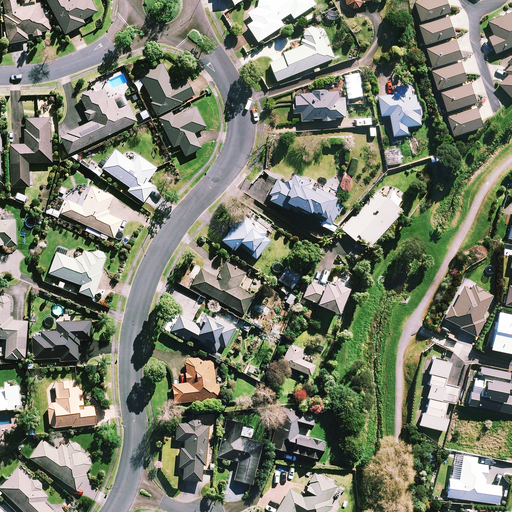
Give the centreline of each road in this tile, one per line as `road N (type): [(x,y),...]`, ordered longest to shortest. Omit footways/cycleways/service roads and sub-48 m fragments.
road 1 (residential): [(126,484),(141,291),(177,221),(231,164),(243,130),(229,80),(185,24)]
road 2 (residential): [(0,77),(57,70),(139,25)]
